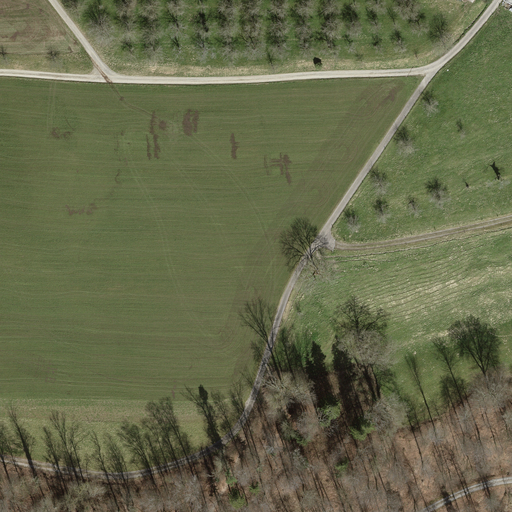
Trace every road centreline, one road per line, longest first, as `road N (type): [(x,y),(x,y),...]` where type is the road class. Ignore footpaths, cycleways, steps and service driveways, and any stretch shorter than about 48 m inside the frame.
road 1 (track): [(438,65),(298,271),(253,396),(230,435),(169,466),(121,475),(0,457)]
road 2 (track): [(438,65),(248,81),(0,73)]
road 3 (track): [(511,218),(342,247),(319,239)]
